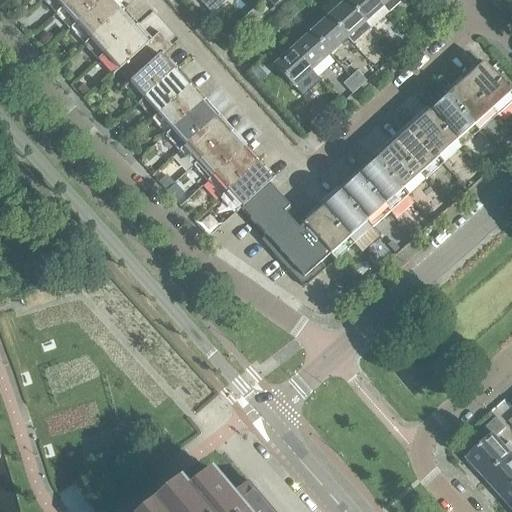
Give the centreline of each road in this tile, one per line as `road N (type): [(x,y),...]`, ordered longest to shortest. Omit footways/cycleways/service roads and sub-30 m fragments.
road 1 (residential): [(491,17),(330,161),(294,154),(154,0)]
road 2 (residential): [(330,358),(202,256),(0,40)]
road 3 (residential): [(266,414),(0,116)]
road 4 (tertiary): [(330,358),(511,194)]
road 5 (residential): [(460,511),(419,454),(432,429),(511,356)]
road 6 (tertiary): [(347,511),(266,414)]
